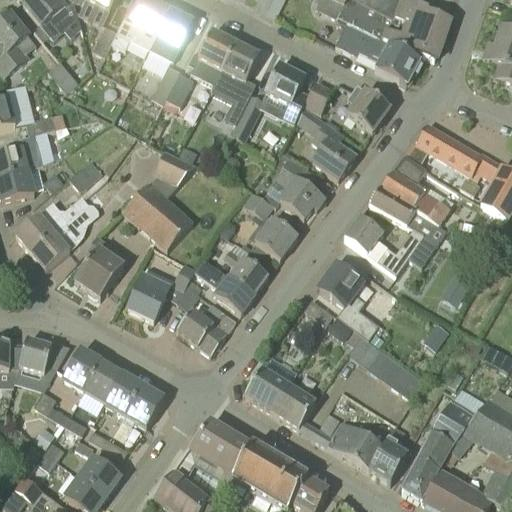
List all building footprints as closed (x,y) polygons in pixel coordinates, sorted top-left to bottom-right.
[(52,23),(64,13),(68,27),(78,25),(73,9),(70,0),(63,0),(56,2),(55,2),(52,4),(48,0),(34,0),(22,11),(48,43),(60,33),(52,23)] [(84,6),(94,11),(89,21),(103,29),(117,0),(70,0),(73,9),(84,6)] [(325,0),(324,2),(328,4),(343,13),(350,0),(325,0)] [(429,16),(417,9),(414,14),(387,0),(350,0),(343,13),(344,13),(337,25),(346,30),(417,66),(418,62),(434,67),(448,28),(427,19),(429,16)] [(128,47),(148,57),(169,16),(145,4),(132,30),(123,26),(110,51),(123,57),(128,47)] [(344,13),(343,13),(328,4),(321,17),(337,25),(344,13)] [(179,55),(184,46),(193,28),(169,16),(148,57),(172,69),(179,55)] [(16,52),(28,42),(10,21),(0,28),(0,78),(3,83),(26,64),(16,52)] [(378,70),(374,77),(406,93),(413,80),(416,79),(418,74),(417,72),(419,67),(417,66),(346,30),(335,53),(356,64),(358,60),(378,70)] [(104,33),(92,58),(104,64),(116,39),(104,33)] [(511,36),(503,33),(491,67),(500,70),(496,83),(511,88),(511,36)] [(190,80),(213,92),(235,49),(211,37),(190,80)] [(245,89),(250,79),(259,61),(235,49),(213,92),(210,99),(211,100),(211,99),(231,108),(231,110),(232,110),(233,109),(244,115),(250,102),(255,92),(254,91),(253,92),(245,89)] [(47,78),(65,101),(77,91),(59,68),(47,78)] [(303,113),(309,103),(298,97),(304,84),(279,71),(264,100),(289,113),(282,128),(293,133),(303,113)] [(164,107),(178,80),(179,78),(167,72),(151,105),(162,112),(164,107)] [(192,87),(178,80),(164,107),(179,114),(192,87)] [(315,90),(309,103),(303,113),(321,121),(332,98),(315,90)] [(347,105),(355,111),(346,122),(372,140),(389,116),(364,97),(363,98),(356,93),(347,105)] [(244,115),(237,127),(229,143),(242,150),(250,134),(263,109),(250,102),(244,115)] [(7,104),(0,105),(0,137),(14,134),(7,104)] [(296,130),(315,144),(312,149),(321,156),(312,169),(338,187),(354,164),(336,151),(343,142),(304,114),(296,130)] [(23,124),(28,143),(43,139),(55,135),(51,122),(33,127),(31,121),(23,124)] [(415,150),(433,160),(469,181),(472,175),(492,186),(480,212),(505,228),(511,215),(511,179),(503,174),(481,161),(479,165),(425,134),(415,150)] [(47,151),(43,139),(28,143),(32,155),(47,151)] [(0,184),(27,178),(33,176),(33,175),(42,173),(38,161),(24,164),(21,154),(0,158),(0,184)] [(154,184),(149,193),(164,206),(194,172),(165,158),(153,182),(154,184)] [(379,197),(435,231),(438,233),(448,216),(415,195),(426,177),(404,163),(379,197)] [(319,186),(295,169),(291,166),(266,200),(303,227),(312,215),(316,218),(324,207),(311,197),(319,186)] [(101,179),(90,167),(69,186),(80,198),(101,179)] [(0,209),(33,201),(27,178),(0,184),(0,209)] [(62,190),(54,180),(43,189),(50,200),(62,190)] [(192,231),(164,206),(149,193),(147,191),(122,218),(167,258),(192,231)] [(368,212),(411,236),(423,243),(424,241),(428,243),(435,231),(379,197),(368,212)] [(273,214),(252,198),(242,212),(264,227),(273,214)] [(54,209),(15,242),(30,260),(78,220),(88,211),(80,202),(62,218),(54,209)] [(78,220),(30,260),(45,278),(69,258),(68,256),(75,250),(82,242),(78,237),(86,230),(78,220)] [(344,245),(367,262),(377,248),(382,240),(360,223),(344,245)] [(272,225),(254,250),(279,268),(297,244),(272,225)] [(387,255),(376,269),(395,283),(408,265),(407,265),(423,243),(411,236),(394,261),(387,255)] [(424,241),(423,243),(407,265),(408,265),(420,274),(438,250),(428,243),(424,241)] [(74,287),(87,297),(88,300),(94,305),(97,304),(100,306),(123,274),(102,259),(107,251),(96,243),(83,256),(92,262),(74,287)] [(236,274),(228,284),(254,303),(268,284),(242,265),(242,266),(229,256),(223,264),(236,274)] [(254,303),(228,284),(203,266),(194,279),(219,297),(215,303),(240,322),(254,303)] [(146,274),(142,283),(127,316),(154,329),(166,302),(177,309),(186,293),(191,284),(195,277),(183,270),(172,291),(170,290),(167,295),(157,290),(161,281),(146,274)] [(336,324),(353,336),(368,347),(379,332),(359,317),(365,309),(353,301),(361,290),(336,272),(318,296),(343,314),(336,324)] [(441,305),(458,312),(469,285),(452,278),(441,305)] [(186,293),(197,300),(202,292),(191,284),(186,293)] [(197,300),(186,293),(177,309),(188,316),(198,301),(197,300)] [(326,333),(334,322),(311,306),(304,317),(326,333)] [(235,328),(223,319),(211,310),(203,321),(206,323),(204,325),(192,317),(176,339),(198,355),(198,354),(210,363),(226,341),(235,328)] [(347,361),(357,368),(371,349),(368,347),(353,336),(345,347),(353,352),(347,361)] [(27,346),(25,351),(19,375),(44,382),(46,374),(56,377),(62,366),(69,354),(52,349),(51,353),(27,346)] [(19,375),(25,351),(9,351),(9,349),(0,349),(0,378),(0,383),(5,388),(16,388),(19,376),(19,375)] [(357,368),(367,376),(381,356),(371,349),(357,368)] [(367,376),(378,383),(392,364),(381,356),(367,376)] [(62,387),(83,399),(101,369),(79,357),(62,387)] [(378,383),(389,391),(403,371),(392,364),(378,383)] [(104,411),(121,382),(101,369),(83,399),(104,411)] [(389,391),(399,398),(413,379),(403,371),(389,391)] [(244,403),(271,420),(288,393),(261,376),(244,403)] [(424,386),(413,379),(399,398),(411,407),(424,386)] [(104,411),(125,423),(142,394),(121,382),(104,411)] [(498,406),(511,414),(511,411),(511,388),(510,387),(498,406)] [(288,393),(271,420),(298,437),(315,410),(288,393)] [(163,406),(142,394),(125,423),(146,436),(163,406)] [(46,422),(64,432),(69,424),(51,414),(55,408),(42,400),(33,415),(46,422)] [(454,485),(446,499),(439,511),(488,511),(491,508),(498,511),(506,511),(511,502),(511,424),(486,409),(474,427),(450,460),(459,465),(470,449),(489,460),(483,470),(493,476),(480,499),(454,485)] [(430,440),(401,497),(423,510),(424,509),(423,508),(433,492),(450,460),(474,427),(448,411),(430,440)] [(330,441),(339,426),(327,420),(319,435),(330,441)] [(86,434),(69,424),(64,432),(81,442),(86,434)] [(326,454),(368,478),(384,451),(342,427),(332,445),(326,454)] [(190,456),(233,482),(251,452),(211,428),(190,456)] [(42,432),(35,447),(46,453),(54,438),(42,432)] [(394,433),(385,449),(384,451),(368,478),(390,491),(407,462),(395,455),(405,439),(394,433)] [(326,454),(332,445),(317,436),(312,445),(326,454)] [(88,446),(101,454),(106,445),(93,438),(88,446)] [(129,459),(106,445),(101,454),(124,467),(129,459)] [(52,449),(44,459),(56,468),(64,458),(52,449)] [(251,452),(233,482),(231,486),(276,511),(291,511),(307,485),(251,452)] [(49,478),(56,468),(44,459),(37,469),(49,478)] [(78,484),(106,504),(121,484),(93,464),(78,484)] [(209,505),(208,507),(173,480),(154,505),(163,511),(216,511),(217,511),(209,505)] [(74,511),(100,511),(106,504),(78,484),(64,504),(74,511)] [(58,511),(23,485),(12,496),(26,509),(27,511),(58,511)] [(319,511),(329,497),(307,485),(291,511),(319,511)]
